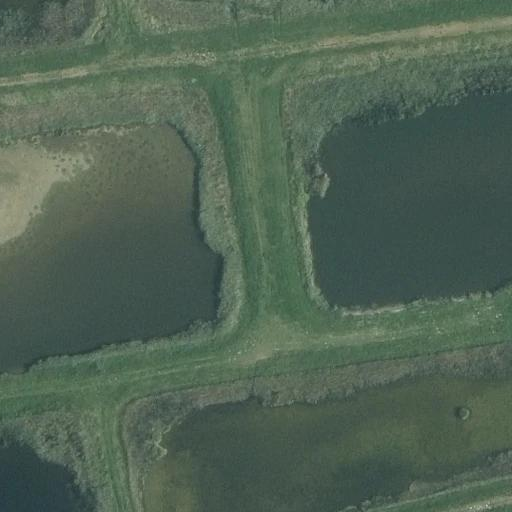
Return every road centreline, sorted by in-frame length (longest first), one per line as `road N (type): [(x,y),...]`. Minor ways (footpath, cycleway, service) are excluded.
road 1 (track): [(0,395),(511,317)]
road 2 (track): [(0,83),(511,19)]
